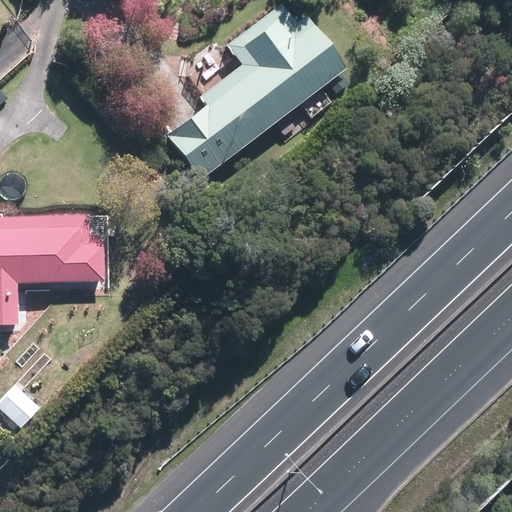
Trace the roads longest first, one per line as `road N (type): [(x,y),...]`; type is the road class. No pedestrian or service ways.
road 1 (motorway): [(193,511),(511,213)]
road 2 (motorway): [(511,315),(303,511)]
